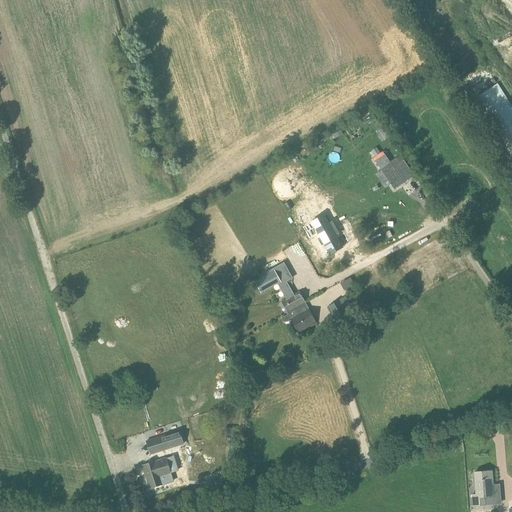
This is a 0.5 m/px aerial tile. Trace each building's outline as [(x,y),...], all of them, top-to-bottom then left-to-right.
[(426,0),(440,21),(449,14),(440,0),(426,0)] [(494,3),(487,7),(495,22),(502,17),(494,3)] [(511,114),(498,90),(482,99),(483,99),(475,104),(486,122),(491,121),(496,129),(497,139),(506,155),(509,159),(511,158),(511,114)] [(375,156),(375,157),(380,153),(376,148),(371,151),(375,156)] [(321,215),(299,228),(306,242),(314,238),(326,258),(341,250),(331,234),(334,232),(329,223),(326,224),(321,215)] [(283,264),(272,270),(273,271),(261,278),(255,282),(261,293),(278,284),(285,297),(292,293),(286,282),(292,279),(283,264)] [(351,278),(335,287),(338,294),(346,290),(349,294),(354,291),(352,287),(355,285),(351,278)] [(287,314),(305,304),(299,293),(294,296),(292,293),(285,297),(287,300),(281,303),(287,314)] [(336,321),(354,311),(346,296),(328,306),(336,321)] [(305,304),(287,314),(299,336),(307,331),(307,330),(316,325),(305,304)] [(360,327),(370,322),(366,315),(356,320),(360,327)] [(235,439),(236,429),(228,428),(227,438),(235,439)] [(146,441),(150,455),(174,448),(174,446),(181,444),(177,433),(170,435),(170,433),(146,441)] [(150,489),(163,485),(161,480),(171,477),(166,459),(142,466),(150,489)] [(473,506),(487,505),(486,497),(494,496),(492,472),(474,473),(476,493),(472,493),(473,506)]
